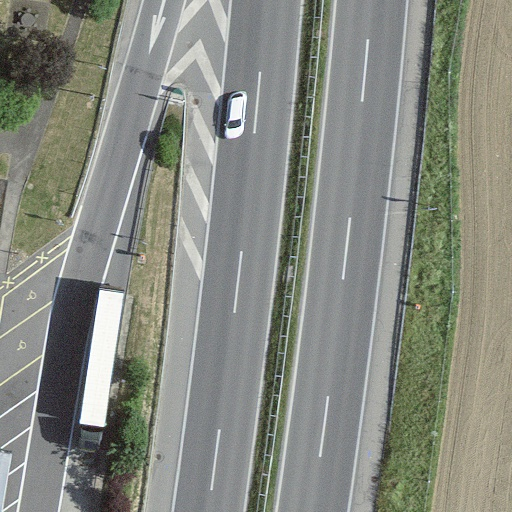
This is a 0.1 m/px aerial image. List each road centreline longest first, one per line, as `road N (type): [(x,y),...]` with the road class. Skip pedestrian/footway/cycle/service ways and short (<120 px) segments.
road 1 (motorway): [(310,511),(369,0)]
road 2 (motorway): [(265,0),(207,511)]
